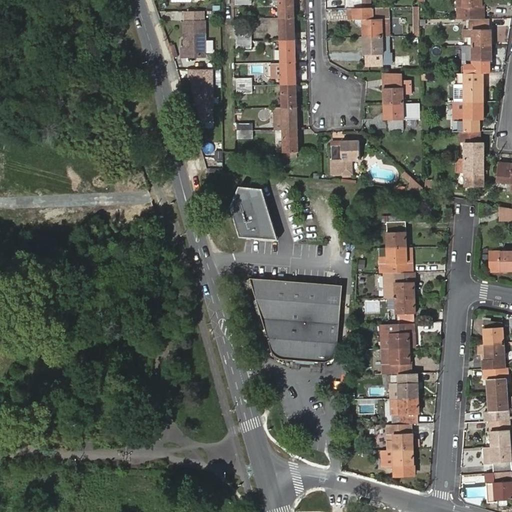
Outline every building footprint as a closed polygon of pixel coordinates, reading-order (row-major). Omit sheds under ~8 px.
[(272,0),(272,5),(279,5),(280,17),(295,16),(294,0),(272,0)] [(482,0),(463,0),(463,7),(464,19),(468,19),(482,19),(482,7),(482,0)] [(389,18),(389,7),(370,7),(364,7),(348,8),(349,19),(363,18),(363,36),(383,36),(382,18),(389,18)] [(295,16),(280,17),(280,39),(289,39),(289,34),(295,34),(295,16)] [(482,19),(468,19),(468,29),(464,29),(464,36),(473,36),(473,45),(492,45),(491,28),(489,28),(489,18),(482,19)] [(205,23),(185,23),(185,50),(182,50),(182,58),(205,58),(205,23)] [(383,36),(363,36),(364,54),(366,54),(366,64),(383,64),(383,52),(390,52),(389,36),(383,36)] [(289,39),(280,39),(281,62),(296,61),(295,45),(296,39),(289,39)] [(492,60),(492,45),(473,45),(464,45),(464,72),(481,72),(490,72),(490,60),(492,60)] [(296,61),(281,62),(282,85),(291,85),(297,85),(296,78),(296,61)] [(263,62),(251,63),(252,73),(264,72),(263,62)] [(214,120),(214,70),(189,70),(190,78),(200,120),(214,120)] [(481,83),(481,72),(464,72),(460,72),(460,83),(458,83),(459,101),(461,102),(465,101),(484,101),(483,83),(481,83)] [(385,74),(385,103),(404,103),(404,92),(413,92),(413,79),(404,79),(404,73),(385,74)] [(237,78),(237,87),(253,86),(252,78),(237,78)] [(291,85),(282,85),(283,106),(297,105),(297,90),(291,90),(291,85)] [(484,118),(484,101),(465,101),(465,107),(461,107),(461,102),(459,101),(454,102),(455,131),(462,131),(481,131),(481,119),(484,118)] [(404,103),(385,103),(385,119),(389,119),(389,130),(404,130),(404,118),(405,118),(404,103)] [(297,105),(283,106),(275,106),(275,123),(283,123),(283,129),(292,129),(298,129),(298,123),(297,105)] [(408,120),(408,130),(421,129),(420,120),(408,120)] [(292,129),(283,129),(284,151),(298,151),(298,134),(298,129),(292,129)] [(253,130),(237,130),(237,138),(253,138),(253,130)] [(481,131),(462,131),(462,142),(465,142),(466,157),(484,157),(484,142),(480,142),(481,131)] [(332,141),(332,173),(351,172),(352,159),(359,159),(359,141),(332,141)] [(484,157),(466,157),(459,157),(458,157),(458,171),(460,171),(466,171),(466,185),(484,185),(484,157)] [(511,182),(511,166),(502,166),(500,181),(511,182)] [(410,179),(407,189),(420,194),(424,184),(410,179)] [(435,190),(435,180),(426,180),(425,190),(435,190)] [(230,206),(239,236),(263,237),(248,186),(239,185),(230,206)] [(262,188),(248,186),(263,237),(277,238),(262,188)] [(511,206),(500,205),(499,219),(511,220),(511,206)] [(408,273),(407,249),(406,223),(387,224),(388,250),(389,274),(385,274),(385,299),(397,298),(398,315),(417,314),(416,298),(415,273),(413,273),(408,273)] [(511,252),(490,253),(491,271),(511,271),(511,252)] [(249,277),(270,343),(272,350),(273,352),(274,353),(274,354),(276,355),(276,356),(277,356),(278,357),(279,358),(281,358),(282,359),(284,359),(322,360),(324,360),(327,359),(329,358),(331,357),(333,355),(335,353),(336,351),(337,349),(338,346),(338,344),(342,283),(249,277)] [(416,476),(415,449),(414,424),(419,424),(418,415),(420,415),(420,398),(419,374),(412,374),(411,349),(410,324),(391,324),(392,349),(393,375),(400,375),(401,399),(393,399),(394,415),(402,415),(402,425),(395,425),(396,450),(385,450),(386,467),(397,467),(397,477),(416,476)] [(504,328),(485,329),(487,344),(505,343),(504,328)] [(506,368),(505,343),(487,344),(480,345),(480,355),(487,354),(488,360),(484,360),(485,370),(506,368)] [(489,380),(490,396),(491,412),(509,411),(509,395),(507,379),(489,380)] [(491,412),(483,412),(484,422),(492,421),(510,420),(509,411),(491,412)] [(493,448),(495,473),(496,483),(487,484),(488,488),(488,497),(489,502),(500,502),(499,500),(511,499),(511,454),(511,447),(510,420),(492,421),(493,448)] [(496,483),(495,473),(487,474),(487,484),(496,483)]
